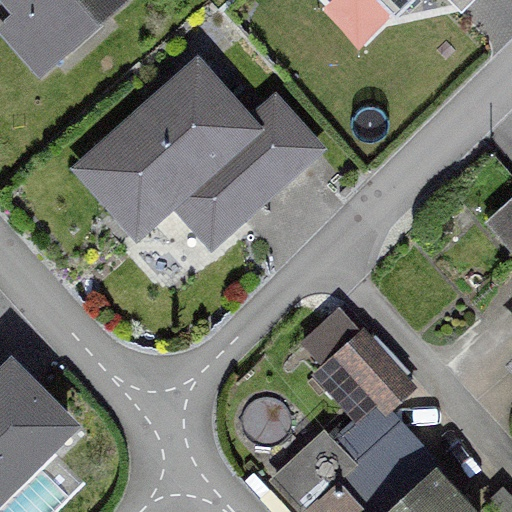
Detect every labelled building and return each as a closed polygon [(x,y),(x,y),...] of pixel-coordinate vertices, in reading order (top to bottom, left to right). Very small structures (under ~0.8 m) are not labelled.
[(6,0),(53,52),(111,0),(6,0)] [(379,0),(387,8),(395,0),(379,0)] [(169,200),(208,243),(311,150),(271,105),(244,128),(192,70),(101,151),(127,180),(105,200),(133,232),(169,200)] [(511,201),(486,225),(511,253),(511,367),(510,370),(511,373),(511,201)] [(404,386),(361,339),(336,361),(379,409),(404,386)] [(0,500),(69,429),(20,383),(6,398),(0,392),(0,500)] [(460,511),(366,410),(326,446),(348,469),(331,486),(354,511),(348,511),(299,458),(273,483),(299,511),(460,511)]
